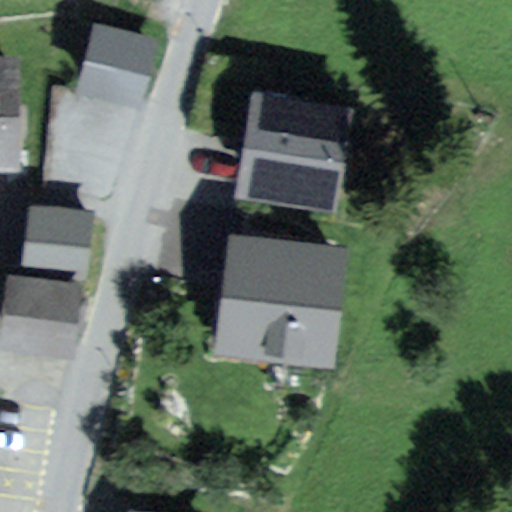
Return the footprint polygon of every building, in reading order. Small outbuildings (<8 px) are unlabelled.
[(171,39),(114,22),(91,99),(148,116),(171,39)] [(33,50),(0,50),(0,166),(35,166),(33,50)] [(362,108),(265,92),(248,196),(345,212),(362,108)] [(103,209),(44,201),(36,256),(95,265),(103,209)] [(360,244),(245,231),(231,351),(347,364),(360,244)] [(96,285),(27,277),(18,347),(87,356),(96,285)]
